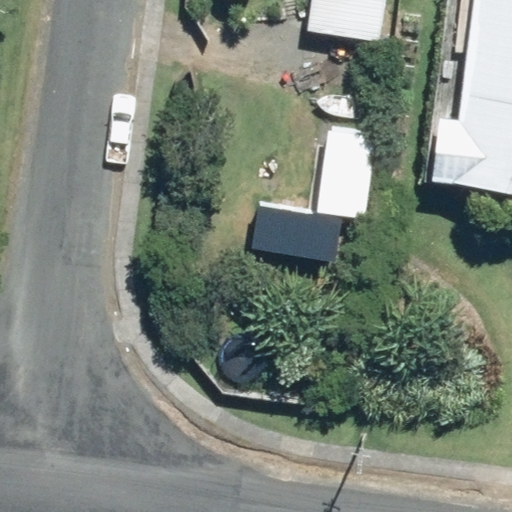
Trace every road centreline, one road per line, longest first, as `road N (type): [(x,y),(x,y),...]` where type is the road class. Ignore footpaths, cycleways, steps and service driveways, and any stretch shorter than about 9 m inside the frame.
road 1 (residential): [(91,0),(28,485)]
road 2 (tertiary): [(28,485),(238,511)]
